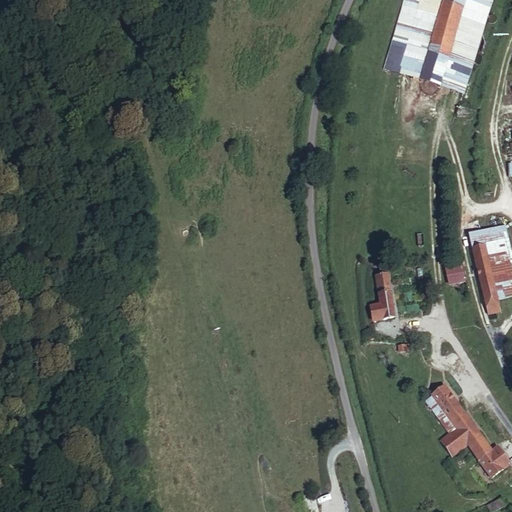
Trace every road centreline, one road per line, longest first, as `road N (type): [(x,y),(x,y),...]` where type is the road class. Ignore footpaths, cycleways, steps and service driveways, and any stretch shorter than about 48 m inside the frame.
road 1 (unclassified): [(351,0),(308,140),(309,253),(377,511)]
road 2 (track): [(511,425),(446,328),(438,285)]
